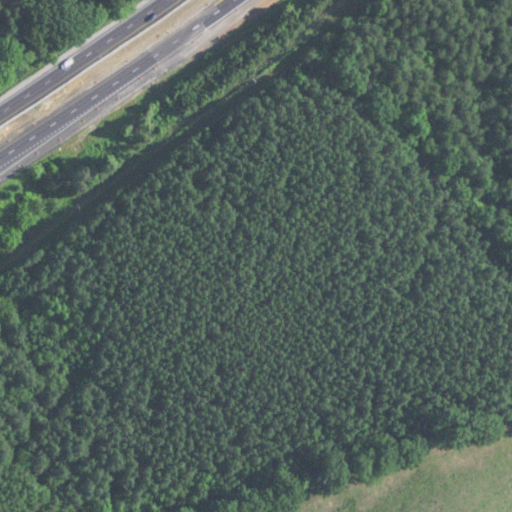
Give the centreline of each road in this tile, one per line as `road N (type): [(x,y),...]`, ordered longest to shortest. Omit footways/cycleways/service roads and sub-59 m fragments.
road 1 (motorway): [(0,161),(232,0)]
road 2 (motorway): [(166,0),(0,112)]
road 3 (motorway): [(0,172),(96,100)]
